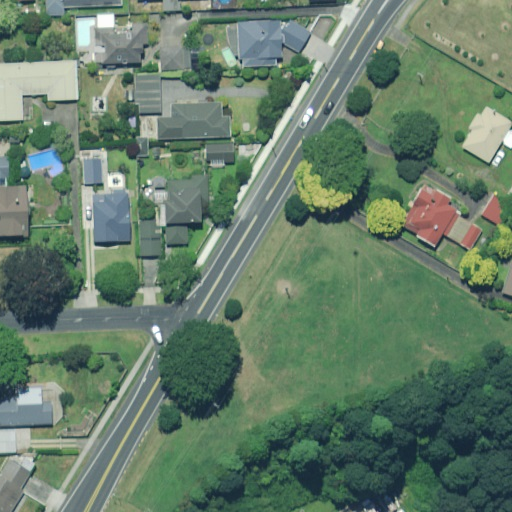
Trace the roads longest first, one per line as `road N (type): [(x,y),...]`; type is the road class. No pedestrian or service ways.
road 1 (secondary): [(388,0),(188,330)]
road 2 (secondary): [(188,330),(85,511)]
road 3 (residential): [(0,324),(144,319),(188,330)]
